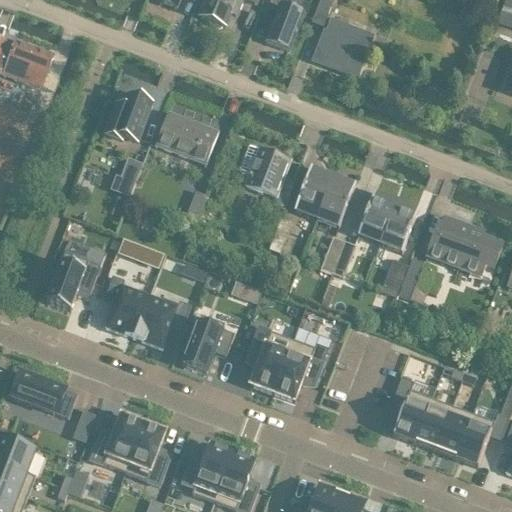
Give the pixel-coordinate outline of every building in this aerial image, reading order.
[(160,0),(160,2),(177,9),(180,0),(160,0)] [(204,2),(198,17),(208,20),(226,27),(231,14),(236,16),(242,0),(257,7),(260,0),(201,0),(201,1),(204,2)] [(335,0),(321,0),(322,0),(320,0),(311,23),(326,29),(335,5),(337,0),(335,0)] [(511,0),(505,0),(502,13),(511,15),(511,0)] [(266,42),(291,52),(305,14),(280,5),(266,42)] [(326,31),(318,52),(328,55),(324,67),(361,81),(377,37),(334,21),(330,33),(326,31)] [(7,37),(0,33),(0,68),(5,70),(4,75),(40,89),(54,55),(17,41),(13,52),(3,48),(7,37)] [(118,104),(106,135),(125,142),(126,139),(138,144),(153,103),(130,95),(126,107),(118,104)] [(169,115),(155,148),(205,168),(218,134),(198,126),(197,128),(183,123),(184,121),(169,115)] [(249,147),(240,171),(242,176),(250,179),(246,189),(275,200),(272,207),(285,211),(294,186),(283,182),(290,163),(249,147)] [(295,214),(317,222),(334,177),(311,169),(295,214)] [(357,186),(334,177),(317,222),(340,231),(357,186)] [(115,178),(110,192),(131,200),(136,187),(115,178)] [(196,224),(197,223),(207,197),(196,193),(186,220),(196,224)] [(358,238),(379,246),(397,202),(375,194),(358,238)] [(419,210),(397,202),(379,246),(402,255),(419,210)] [(446,219),(440,233),(436,231),(428,254),(460,267),(459,270),(481,279),(487,263),(495,266),(503,246),(472,234),(474,230),(446,219)] [(269,252),(280,256),(293,224),(281,220),(269,252)] [(332,276),(345,244),(335,240),(323,272),(332,276)] [(130,242),(125,258),(141,264),(147,249),(130,242)] [(345,244),(332,276),(344,280),(356,248),(345,244)] [(46,302),(46,303),(48,304),(69,312),(71,313),(71,311),(78,292),(90,296),(101,268),(89,264),(89,263),(88,263),(87,263),(66,255),(64,254),(64,255),(61,263),(61,264),(47,302),(46,302)] [(394,300),(394,299),(408,268),(394,262),(380,294),(394,300)] [(436,271),(414,262),(400,297),(423,306),(436,271)] [(197,269),(193,279),(204,283),(208,273),(197,269)] [(113,277),(104,300),(116,305),(107,328),(106,328),(106,329),(134,340),(150,298),(123,287),(125,282),(113,277)] [(236,283),(231,296),(257,306),(262,293),(236,283)] [(150,298),(134,340),(163,351),(163,350),(162,349),(171,326),(183,330),(191,307),(179,303),(177,308),(150,298)] [(201,316),(182,365),(207,375),(214,354),(226,359),(235,336),(223,331),(225,325),(201,316)] [(255,340),(246,363),(258,367),(251,387),(273,395),(293,342),(271,333),(267,344),(255,340)] [(293,342),(273,395),(295,404),(303,384),(314,388),(323,365),(311,361),(315,350),(293,342)] [(315,350),(311,361),(323,365),(329,351),(317,347),(315,350)] [(454,372),(451,379),(462,383),(465,376),(454,372)] [(21,376),(12,400),(68,421),(78,397),(21,376)] [(465,376),(462,383),(473,388),(476,380),(465,376)] [(402,379),(393,402),(405,407),(393,437),(415,445),(432,401),(411,392),(414,384),(402,379)] [(432,401),(415,445),(436,453),(452,408),(432,401)] [(452,408),(436,453),(456,460),(473,416),(452,408)] [(83,412),(79,424),(91,429),(96,417),(83,412)] [(473,416),(456,460),(478,469),(489,439),(501,443),(510,420),(498,416),(494,424),(473,416)] [(103,433),(92,462),(125,475),(144,426),(122,418),(114,437),(103,433)] [(144,426),(125,475),(159,488),(170,458),(158,454),(166,434),(144,426)] [(0,439),(0,465),(35,479),(36,478),(27,474),(35,453),(0,439)] [(191,462),(183,485),(194,490),(192,496),(214,504),(233,455),(211,447),(203,467),(191,462)] [(233,455),(214,504),(234,511),(250,511),(259,488),(247,483),(255,464),(233,455)] [(0,465),(0,488),(28,499),(35,479),(0,465)] [(66,478),(62,489),(69,491),(72,484),(73,480),(66,478)] [(69,491),(68,495),(80,500),(85,488),(72,484),(69,491)] [(0,488),(0,511),(2,511),(22,511),(28,499),(0,488)] [(302,504),(298,511),(336,511),(343,497),(320,488),(319,490),(320,490),(313,508),(302,504)] [(62,489),(57,500),(65,502),(68,495),(69,491),(62,489)] [(362,511),(364,507),(365,505),(343,497),(336,511),(362,511)] [(152,502),(147,511),(160,511),(163,506),(152,502)]
